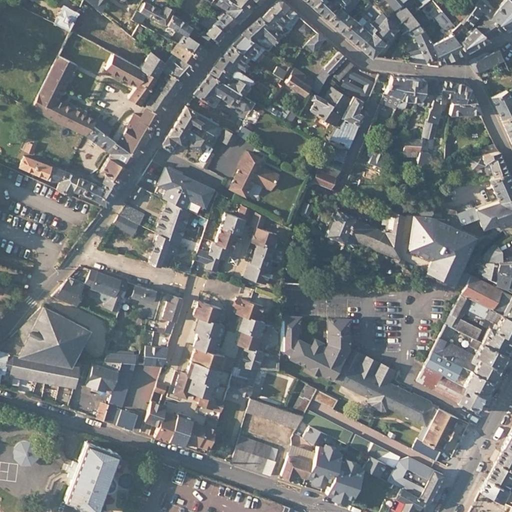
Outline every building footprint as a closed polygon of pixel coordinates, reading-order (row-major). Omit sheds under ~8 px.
[(105,3),(101,0),(83,0),(94,7),(100,12),(105,3)] [(236,2),(233,0),(218,0),(215,3),(220,6),(228,10),(236,2)] [(233,0),(236,2),(241,5),(249,10),(256,2),(253,0),(233,0)] [(319,0),(317,0),(310,6),(325,19),(333,13),(327,7),(324,4),(319,0)] [(333,13),(325,19),(339,31),(352,18),(345,13),(358,1),(357,0),(347,0),(338,8),(333,13)] [(347,0),(334,0),(332,2),(338,8),(347,0)] [(504,29),(511,25),(511,2),(510,0),(509,0),(503,0),(496,10),(488,4),(488,2),(485,0),(472,0),(471,1),(469,0),(467,0),(458,12),(464,17),(474,5),(481,11),(503,28),(504,29)] [(289,31),(282,26),(295,13),(281,1),(277,1),(260,19),(280,35),(285,38),(289,31)] [(143,2),(138,12),(144,15),(165,25),(171,15),(173,11),(166,6),(165,6),(162,12),(143,2)] [(239,20),(249,10),(241,5),(236,2),(228,10),(239,20)] [(417,23),(410,13),(401,2),(393,9),(385,16),(385,17),(357,46),(369,56),(396,29),(388,21),(396,15),(408,30),(417,23)] [(388,4),(380,11),(383,14),(385,16),(393,9),(388,4)] [(63,5),(54,23),(68,29),(76,12),(73,10),(73,11),(65,7),(65,6),(63,5)] [(478,15),(481,11),(474,5),(464,17),(459,22),(467,27),(478,15)] [(452,29),(454,27),(438,7),(430,13),(443,28),(444,28),(450,35),(455,32),(452,29)] [(417,23),(419,25),(426,20),(417,8),(410,13),(417,23)] [(138,12),(135,10),(130,20),(138,24),(140,24),(144,15),(138,12)] [(237,23),(239,20),(228,10),(225,13),(235,21),(237,23)] [(486,38),(503,28),(481,11),(478,15),(481,18),(473,26),(469,30),(484,41),(487,39),(486,38)] [(225,31),(235,21),(225,13),(218,20),(215,23),(218,27),(220,26),(225,31)] [(289,31),(299,17),(295,13),(282,26),(289,31)] [(352,18),(339,31),(357,46),(385,17),(385,16),(383,14),(379,17),(378,16),(370,25),(366,21),(360,26),(352,18)] [(171,15),(165,25),(184,34),(189,38),(195,30),(192,28),(184,23),(184,22),(178,19),(171,15)] [(214,16),(203,25),(207,29),(213,24),(215,23),(218,20),(214,16)] [(280,35),(260,19),(259,18),(246,29),(240,34),(255,43),(263,35),(274,43),(280,35)] [(454,39),(467,27),(459,22),(454,27),(452,29),(455,32),(450,35),(454,39)] [(224,32),(225,31),(220,26),(218,27),(215,23),(213,24),(224,32)] [(410,62),(436,65),(431,43),(419,25),(417,23),(408,30),(401,35),(400,37),(402,41),(404,40),(411,36),(418,49),(408,52),(410,62)] [(213,24),(207,29),(219,37),(224,32),(213,24)] [(219,37),(207,29),(205,31),(217,40),(219,37)] [(205,31),(203,30),(194,41),(206,50),(207,51),(217,40),(205,31)] [(465,51),(484,41),(469,30),(456,41),(465,51)] [(312,50),(324,39),(317,33),(301,48),(308,54),(312,50)] [(199,58),(206,50),(194,41),(189,38),(184,34),(178,43),(199,58)] [(255,43),(240,34),(229,45),(245,56),(249,59),(258,45),(255,43)] [(268,52),(274,43),(263,35),(255,43),(258,45),(263,48),(268,52)] [(436,65),(465,51),(456,41),(454,39),(450,35),(431,43),(436,65)] [(177,42),(169,51),(172,53),(193,67),(199,58),(178,43),(177,42)] [(245,56),(229,45),(222,55),(238,65),(243,68),(243,69),(245,65),(240,61),(245,56)] [(263,48),(258,45),(249,59),(250,60),(253,62),(263,48)] [(391,59),(398,60),(403,48),(397,46),(391,59)] [(502,60),(497,49),(489,53),(486,52),(482,53),(471,59),(469,63),(475,73),(502,60)] [(167,73),(168,74),(170,70),(165,66),(166,63),(150,51),(146,58),(160,67),(163,70),(163,71),(167,73)] [(328,75),(345,57),(339,52),(323,68),(323,69),(328,75)] [(193,67),(172,53),(166,63),(165,66),(170,70),(168,74),(182,81),(193,67)] [(128,61),(114,54),(105,69),(117,75),(128,81),(130,82),(140,67),(128,61)] [(68,61),(57,55),(53,64),(70,73),(74,64),(68,61)] [(238,65),(222,55),(213,66),(223,74),(230,77),(237,80),(236,80),(249,87),(251,88),(253,85),(250,84),(252,80),(241,73),(235,70),(238,65)] [(240,61),(245,65),(249,59),(245,56),(240,61)] [(160,67),(146,58),(140,67),(154,77),(155,75),(160,67)] [(348,70),(353,65),(348,61),(334,76),(338,80),(348,70)] [(70,73),(53,64),(51,70),(67,78),(70,73)] [(253,70),(245,65),(243,69),(251,73),(253,70)] [(223,74),(213,66),(212,69),(226,78),(228,79),(230,77),(223,74)] [(154,77),(140,67),(130,82),(135,85),(145,91),(149,85),(154,77)] [(285,73),(285,72),(276,67),(272,74),(281,79),(284,75),(285,73)] [(212,69),(208,74),(222,82),(226,78),(212,69)] [(318,93),(326,77),(328,75),(323,69),(309,87),(317,93),(318,93)] [(67,78),(51,70),(48,75),(65,83),(67,78)] [(289,72),(287,70),(286,70),(285,72),(285,73),(284,75),(288,78),(285,84),(303,96),(309,87),(305,84),(294,77),(288,74),(289,72)] [(373,82),(348,70),(340,86),(366,98),(373,82)] [(182,81),(168,74),(167,73),(163,79),(177,88),(182,81)] [(247,106),(250,100),(243,95),(225,84),(222,82),(208,74),(208,73),(192,93),(193,94),(210,105),(212,105),(217,96),(231,105),(233,101),(241,107),(247,106)] [(296,74),(294,77),(305,84),(306,81),(296,74)] [(62,89),(65,83),(48,75),(46,81),(62,89)] [(399,101),(404,77),(391,75),(380,102),(395,108),(397,104),(399,101)] [(418,101),(424,79),(404,77),(399,101),(397,104),(402,106),(404,106),(406,101),(405,99),(418,101)] [(431,105),(441,80),(425,78),(424,79),(418,101),(417,103),(431,105)] [(170,98),(177,88),(163,79),(156,89),(170,98)] [(225,84),(243,95),(247,89),(235,82),(234,83),(228,79),(225,84)] [(235,82),(247,89),(249,87),(236,80),(235,82)] [(453,82),(441,80),(431,105),(427,115),(422,136),(428,137),(429,132),(432,132),(441,102),(444,102),(445,96),(450,97),(453,82)] [(62,89),(46,81),(43,87),(59,95),(62,89)] [(464,84),(453,82),(450,97),(458,98),(464,84)] [(278,84),(271,95),(276,99),(283,87),(278,84)] [(469,88),(464,84),(458,98),(474,100),(471,92),(469,88)] [(145,91),(135,85),(127,98),(137,104),(144,93),(145,91)] [(170,98),(156,89),(149,85),(145,91),(144,93),(151,97),(144,107),(145,108),(158,115),(170,98)] [(56,101),(59,95),(43,87),(40,93),(56,101)] [(348,98),(331,88),(323,100),(316,95),(313,93),(311,98),(316,102),(310,110),(336,127),(337,125),(348,98)] [(511,90),(506,90),(490,97),(496,110),(501,119),(511,115),(511,90)] [(56,101),(40,93),(32,111),(37,113),(53,120),(61,103),(56,101)] [(151,97),(144,93),(137,104),(139,106),(139,105),(144,107),(151,97)] [(357,124),(362,114),(356,112),(361,101),(351,96),(342,118),(345,119),(357,124)] [(458,98),(450,97),(448,114),(479,111),(474,100),(458,98)] [(69,107),(61,103),(53,120),(61,124),(69,107)] [(185,105),(166,135),(174,140),(178,142),(181,136),(189,121),(213,134),(217,128),(220,124),(186,106),(185,105)] [(267,110),(277,116),(278,114),(277,113),(278,111),(270,106),(267,110)] [(74,110),(69,107),(61,124),(66,126),(74,110)] [(158,115),(145,108),(140,118),(143,119),(142,122),(152,127),(158,115)] [(80,112),(74,110),(66,126),(72,129),(80,112)] [(77,132),(86,115),(80,112),(72,129),(77,132)] [(144,141),(152,127),(142,122),(143,119),(140,118),(133,114),(124,130),(123,131),(144,141)] [(85,135),(91,127),(95,120),(86,115),(77,132),(85,135)] [(511,115),(501,119),(500,119),(505,129),(511,144),(511,115)] [(102,133),(110,120),(105,117),(102,122),(101,123),(96,130),(102,133)] [(347,148),(357,124),(345,119),(341,127),(339,126),(329,135),(329,137),(327,136),(326,139),(347,148)] [(91,127),(96,130),(101,123),(95,120),(91,127)] [(107,136),(115,124),(110,120),(102,133),(107,136)] [(201,152),(213,134),(189,121),(181,136),(191,140),(188,145),(201,152)] [(120,151),(123,147),(112,140),(107,136),(102,133),(96,130),(91,127),(85,135),(94,141),(92,143),(92,145),(94,147),(96,146),(97,144),(110,153),(111,152),(113,154),(117,149),(120,151)] [(237,134),(248,140),(252,132),(242,127),(241,127),(237,134)] [(136,155),(144,141),(123,131),(124,130),(120,128),(112,140),(123,147),(136,155)] [(238,137),(227,131),(221,140),(233,146),(238,137)] [(161,144),(160,144),(161,146),(168,150),(172,143),(176,146),(178,142),(174,140),(166,135),(161,144)] [(420,143),(407,140),(404,149),(418,153),(418,151),(420,143)] [(320,155),(321,153),(324,145),(317,141),(311,150),(320,155)] [(321,153),(342,161),(346,151),(325,142),(324,145),(321,153)] [(28,144),(25,151),(32,154),(35,147),(28,144)] [(489,152),(497,150),(496,147),(494,144),(487,146),(489,152)] [(487,146),(484,147),(480,148),(482,154),(489,152),(487,146)] [(128,168),(136,155),(123,147),(120,151),(117,149),(113,154),(111,152),(110,153),(108,157),(127,169),(128,168)] [(418,153),(404,149),(404,157),(416,159),(418,153)] [(492,176),(507,172),(503,162),(497,150),(489,152),(482,154),(471,157),(472,160),(474,168),(484,166),(490,165),(492,176)] [(428,154),(418,151),(418,153),(416,159),(415,163),(426,165),(428,154)] [(249,152),(245,161),(241,168),(232,189),(247,195),(254,180),(272,189),(279,174),(260,165),(263,158),(249,152)] [(367,163),(382,169),(383,156),(372,152),(372,153),(369,152),(367,156),(370,157),(367,163)] [(315,168),(335,176),(342,161),(321,153),(320,155),(315,168)] [(38,161),(24,157),(21,168),(33,172),(34,172),(35,172),(38,161)] [(119,182),(127,169),(108,157),(98,171),(99,171),(119,182)] [(52,166),(38,161),(35,172),(48,180),(52,166)] [(488,177),(492,176),(490,165),(484,166),(486,178),(488,177)] [(64,179),(66,171),(52,166),(48,180),(51,180),(54,181),(62,181),(64,179)] [(206,186),(163,168),(156,184),(165,188),(162,196),(184,205),(187,197),(198,202),(206,186)] [(312,176),(310,181),(330,189),(335,176),(315,168),(311,175),(312,176)] [(115,189),(119,182),(99,171),(97,175),(97,176),(100,177),(103,179),(101,182),(104,183),(115,189)] [(72,189),(78,177),(68,172),(66,183),(61,185),(61,186),(58,191),(68,196),(72,189)] [(498,200),(511,194),(511,182),(507,172),(492,176),(488,177),(494,193),(498,200)] [(72,189),(91,197),(96,186),(96,185),(78,177),(72,189)] [(112,195),(115,189),(104,183),(101,189),(112,195)] [(142,188),(135,185),(128,195),(135,200),(142,188)] [(106,205),(112,195),(101,189),(96,186),(91,197),(106,205)] [(206,186),(198,202),(204,204),(210,189),(211,188),(206,186)] [(441,205),(441,189),(434,188),(431,204),(433,204),(441,205)] [(488,221),(495,219),(498,226),(511,221),(511,194),(498,200),(475,208),(477,217),(481,227),(489,224),(488,221)] [(170,234),(180,207),(166,201),(156,228),(170,234)] [(311,205),(304,202),(299,213),(300,215),(304,217),(307,216),(311,205)] [(206,269),(215,272),(219,257),(225,259),(228,248),(230,248),(230,247),(233,239),(235,232),(239,233),(242,222),(243,219),(245,220),(249,208),(240,203),(236,216),(223,213),(219,226),(214,242),(212,241),(208,253),(199,250),(196,260),(207,263),(206,269)] [(452,282),(473,236),(462,230),(460,224),(458,218),(443,222),(444,217),(431,216),(433,204),(431,204),(418,203),(417,215),(405,214),(405,215),(404,215),(398,258),(402,260),(452,282)] [(141,213),(122,205),(116,215),(136,224),(141,213)] [(179,241),(190,210),(180,207),(170,234),(169,238),(179,241)] [(477,217),(475,208),(473,207),(457,213),(458,218),(460,224),(477,217)] [(354,239),(390,255),(398,258),(404,215),(387,209),(384,231),(352,218),(353,216),(334,209),(324,234),(351,246),(354,239)] [(263,215),(254,210),(249,225),(249,226),(254,227),(250,241),(250,242),(255,244),(249,261),(248,261),(248,262),(243,277),(264,283),(268,268),(265,266),(268,257),(271,247),(275,233),(259,228),(263,215)] [(116,215),(111,223),(118,227),(118,228),(131,234),(136,224),(116,215)] [(157,233),(169,238),(170,234),(156,228),(155,232),(157,233)] [(164,253),(169,238),(157,233),(147,262),(159,266),(164,253)] [(248,261),(249,261),(255,244),(250,242),(250,241),(244,260),(248,262),(248,261)] [(503,287),(504,287),(510,278),(507,277),(507,272),(511,272),(511,260),(501,261),(501,252),(497,248),(495,245),(488,250),(485,254),(480,261),(478,272),(504,284),(503,287)] [(159,266),(164,267),(169,254),(164,253),(159,266)] [(401,265),(402,260),(398,258),(390,255),(389,258),(394,260),(394,262),(401,265)] [(227,263),(236,267),(238,260),(230,257),(227,263)] [(104,306),(117,311),(120,301),(122,296),(127,282),(103,274),(97,272),(90,287),(99,290),(108,294),(105,303),(104,306)] [(460,293),(511,319),(511,291),(504,287),(503,287),(502,289),(470,274),(460,293)] [(150,301),(153,290),(127,282),(122,296),(125,297),(127,298),(128,294),(150,301)] [(68,291),(62,283),(50,296),(52,298),(60,300),(68,291)] [(103,303),(105,303),(108,294),(99,290),(98,292),(98,293),(98,295),(98,297),(99,298),(100,300),(101,300),(102,302),(103,303)] [(81,295),(71,291),(65,302),(75,306),(81,295)] [(511,319),(460,293),(448,316),(459,321),(460,320),(466,308),(470,310),(469,311),(485,318),(489,320),(511,332),(511,319)] [(166,329),(172,332),(182,298),(172,295),(170,302),(166,301),(162,316),(169,319),(166,329)] [(241,330),(240,330),(236,344),(245,347),(238,368),(258,369),(263,352),(254,350),(263,322),(257,320),(262,306),(238,299),(235,298),(232,307),(235,308),(234,313),(239,315),(247,318),(246,322),(245,322),(245,324),(244,327),(242,331),(241,330)] [(194,340),(214,346),(217,338),(218,334),(220,326),(221,324),(219,323),(215,322),(218,314),(220,307),(197,300),(194,308),(192,315),(198,316),(202,318),(201,321),(206,323),(204,328),(199,327),(199,328),(204,330),(203,333),(197,331),(194,340)] [(87,329),(41,305),(0,347),(0,350),(71,360),(87,329)] [(235,329),(240,330),(241,330),(242,331),(244,327),(245,324),(245,322),(246,322),(247,318),(239,315),(238,319),(238,320),(235,329)] [(456,417),(387,384),(392,373),(374,364),(371,365),(370,367),(367,365),(369,361),(345,349),(345,347),(346,344),(345,344),(345,347),(344,348),(341,346),(341,345),(341,343),(341,342),(341,341),(340,341),(339,340),(338,340),(338,332),(345,332),(345,336),(346,336),(346,317),(325,316),(325,341),(320,350),(318,354),(301,345),(303,342),(295,337),(295,331),(298,331),(298,316),(277,315),(276,347),(307,362),(317,367),(333,375),(331,379),(368,397),(366,401),(369,405),(379,410),(384,409),(386,406),(424,425),(427,418),(431,420),(421,441),(440,450),(445,440),(446,440),(452,429),(450,429),(456,417)] [(198,316),(193,330),(197,331),(203,333),(204,330),(199,328),(199,327),(204,328),(206,323),(201,321),(202,318),(198,316)] [(444,325),(453,329),(455,330),(459,321),(448,316),(444,325)] [(485,328),(489,320),(485,318),(482,323),(481,326),(485,328)] [(460,332),(471,338),(475,340),(480,330),(460,320),(459,321),(455,330),(456,331),(460,332)] [(511,332),(489,320),(485,328),(487,329),(488,327),(511,339),(511,332)] [(438,338),(463,350),(465,347),(449,338),(453,329),(444,325),(438,338)] [(511,344),(511,343),(511,339),(488,327),(487,329),(480,343),(506,355),(511,344)] [(338,332),(338,340),(339,340),(340,341),(341,341),(341,342),(341,343),(341,345),(341,346),(344,348),(345,347),(345,344),(346,344),(346,336),(345,336),(345,332),(338,332)] [(303,342),(301,345),(318,354),(320,350),(315,348),(319,340),(311,337),(308,344),(303,342)] [(438,338),(431,351),(461,366),(470,370),(492,382),(496,374),(499,368),(473,355),(463,350),(438,338)] [(502,362),(506,355),(480,343),(475,340),(471,338),(467,345),(476,349),(473,355),(499,368),(502,362)] [(214,346),(194,340),(191,348),(193,349),(194,346),(215,353),(217,347),(214,346)] [(116,343),(109,341),(106,352),(105,360),(123,362),(130,363),(131,359),(134,360),(134,355),(114,353),(116,343)] [(166,367),(167,348),(149,346),(147,365),(165,366),(166,367)] [(197,404),(220,411),(223,401),(210,397),(224,356),(215,353),(194,346),(193,349),(189,362),(188,366),(185,374),(180,372),(173,394),(185,397),(187,391),(195,393),(193,400),(198,401),(197,404)] [(345,347),(345,349),(369,361),(367,365),(370,367),(371,365),(374,364),(392,373),(393,371),(346,346),(345,347)] [(0,370),(74,385),(79,361),(71,360),(0,350),(0,370)] [(431,351),(424,365),(442,374),(453,380),(458,371),(461,366),(431,351)] [(123,362),(105,360),(95,360),(91,371),(109,376),(107,385),(113,387),(114,384),(115,385),(119,374),(123,362)] [(424,365),(415,381),(433,391),(442,374),(424,365)] [(467,375),(470,370),(461,366),(458,371),(467,375)] [(251,389),(260,369),(258,369),(238,368),(233,368),(226,390),(247,397),(251,388),(251,389)] [(462,385),(484,396),(489,387),(492,382),(470,370),(467,375),(462,385)] [(128,378),(119,374),(115,385),(114,389),(123,392),(128,378)] [(442,374),(433,391),(458,404),(457,405),(475,414),(479,405),(484,396),(462,385),(453,380),(442,374)] [(168,387),(158,384),(156,391),(165,395),(168,387)] [(306,410),(318,389),(308,384),(292,413),(303,416),(306,410)] [(117,409),(123,392),(114,389),(109,405),(103,420),(115,424),(131,429),(137,415),(117,409)] [(246,412),(254,415),(259,402),(250,398),(246,412)] [(144,420),(158,425),(162,411),(164,405),(152,400),(144,420)] [(254,415),(263,418),(267,404),(259,402),(254,415)] [(103,403),(97,418),(103,420),(109,405),(103,403)] [(263,418),(271,421),(275,407),(267,404),(263,418)] [(271,421),(279,423),(283,410),(275,407),(271,421)] [(287,426),(291,412),(283,410),(279,423),(287,426)] [(303,416),(300,422),(308,426),(326,435),(343,443),(349,431),(306,410),(303,416)] [(158,425),(154,437),(204,454),(205,448),(207,449),(206,454),(207,455),(215,429),(190,421),(191,418),(177,413),(176,416),(162,411),(158,425)] [(300,422),(303,416),(292,413),(291,412),(287,426),(296,429),(300,422)] [(424,425),(417,439),(421,441),(431,420),(427,418),(424,425)] [(302,438),(316,446),(313,453),(310,463),(305,476),(311,479),(321,482),(327,484),(324,494),(331,496),(342,500),(349,502),(361,469),(354,466),(344,463),(337,461),(340,453),(333,451),(323,448),(320,447),(326,435),(308,426),(302,438)] [(384,464),(393,469),(397,460),(399,456),(352,433),(346,445),(368,456),(384,464)] [(511,434),(509,433),(505,439),(502,446),(511,451),(511,434)] [(248,438),(239,436),(235,449),(243,451),(248,438)] [(255,441),(248,438),(243,451),(251,454),(255,441)] [(435,461),(440,450),(421,441),(417,439),(416,438),(411,449),(435,461)] [(38,447),(31,440),(21,440),(14,448),(15,457),(21,465),(33,464),(39,457),(38,447)] [(64,499),(95,511),(104,489),(108,490),(109,489),(111,488),(114,485),(114,482),(114,480),(113,478),(112,477),(111,475),(109,474),(117,452),(85,441),(77,462),(73,460),(71,465),(69,471),(67,476),(72,478),(64,499)] [(258,456),(263,443),(255,441),(251,454),(258,456)] [(267,459),(270,448),(271,446),(263,443),(258,456),(267,459)] [(313,453),(290,445),(287,455),(310,463),(313,453)] [(511,451),(502,446),(499,452),(494,462),(511,469),(511,451)] [(267,459),(274,461),(278,450),(270,448),(267,459)] [(243,451),(235,449),(231,463),(239,465),(243,451)] [(239,465),(246,468),(251,454),(243,451),(239,465)] [(246,468),(254,470),(258,456),(251,454),(246,468)] [(310,463),(287,455),(280,475),(291,479),(293,473),(305,477),(305,476),(310,463)] [(254,470),(262,473),(267,459),(258,456),(254,470)] [(368,456),(361,469),(378,477),(384,464),(368,456)] [(435,488),(442,474),(408,457),(397,460),(393,469),(386,482),(391,484),(409,493),(422,500),(428,503),(435,488)] [(252,511),(258,496),(152,459),(132,511),(252,511)] [(262,473),(270,475),(274,461),(267,459),(262,473)] [(489,470),(485,478),(506,488),(511,479),(511,478),(511,469),(494,462),(489,470)] [(506,488),(485,478),(485,477),(482,483),(478,490),(479,491),(501,502),(503,498),(504,495),(507,488),(506,488)] [(386,497),(393,500),(400,504),(403,497),(407,499),(409,493),(391,484),(386,497)] [(418,509),(422,500),(409,493),(407,499),(400,511),(411,511),(414,507),(418,509)] [(281,505),(258,496),(252,511),(291,511),(293,508),(281,504),(281,505)] [(378,511),(387,511),(388,510),(393,500),(386,497),(378,511)] [(511,502),(506,499),(503,498),(501,502),(511,507),(511,502)]
